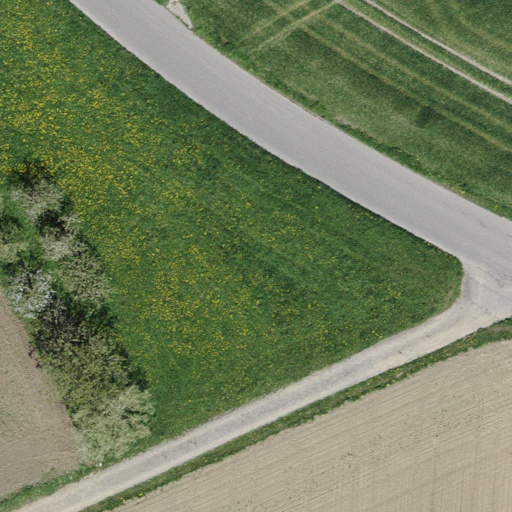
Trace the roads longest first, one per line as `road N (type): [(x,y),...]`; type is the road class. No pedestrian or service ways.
road 1 (track): [(511,293),(39,511)]
road 2 (tertiary): [(108,0),(278,124),(511,257)]
